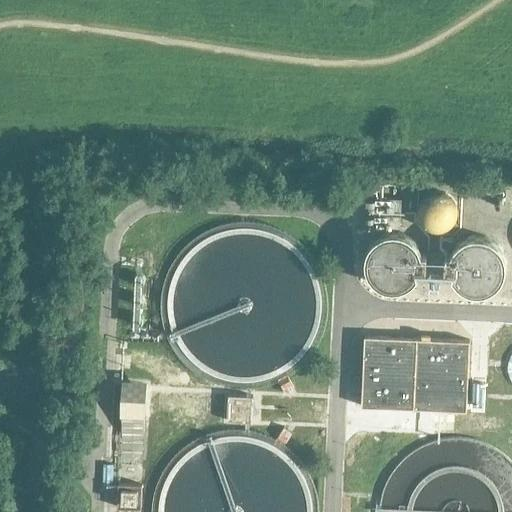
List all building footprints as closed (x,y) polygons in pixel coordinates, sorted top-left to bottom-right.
[(452,209),(452,208),(451,204),(450,201),(447,196),(441,192),(436,191),(429,192),(423,195),(420,201),(418,207),(419,213),(422,219),(426,223),(430,224),(434,225),(441,224),(447,220),(450,216),(452,209)] [(421,255),(421,254),(420,250),(419,244),(416,238),(412,234),(408,231),(404,229),(394,226),(389,226),(383,228),(377,231),(373,234),(369,238),(367,243),(365,249),(364,254),(365,260),(367,266),(369,271),(373,275),(377,278),(381,280),(390,283),(396,283),(402,281),(408,278),(412,275),(416,271),(419,266),(420,260),(421,255)] [(498,254),(498,253),(497,247),(496,242),(494,239),(490,234),(483,229),(478,227),(473,226),(468,226),(463,227),(457,230),(453,233),(449,238),(447,242),(445,247),(445,252),(445,257),(446,262),(449,267),(451,271),(454,274),(460,277),(466,279),(469,280),(474,279),(480,278),(484,276),(489,273),(493,269),(496,264),(497,260),(498,254)] [(470,340),(422,338),(364,335),(361,406),(467,410),(470,340)] [(121,440),(143,441),(146,388),(123,387),(121,440)] [(227,421),(252,422),(253,396),(228,395),(227,421)] [(409,435),(397,435),(396,447),(409,447),(409,435)] [(118,483),(118,500),(117,507),(141,508),(142,484),(118,483)]
